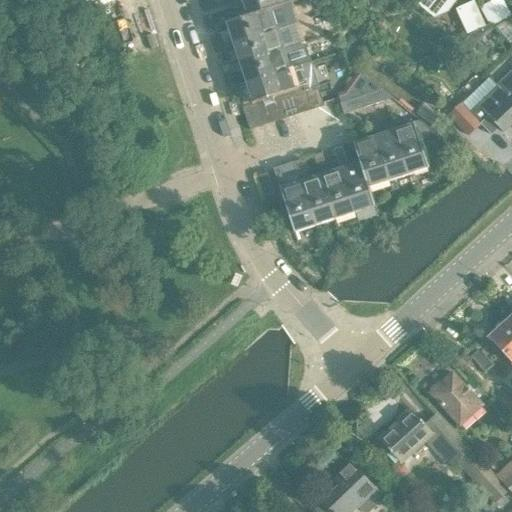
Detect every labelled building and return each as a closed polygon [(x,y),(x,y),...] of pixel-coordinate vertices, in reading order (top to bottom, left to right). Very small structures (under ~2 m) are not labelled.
[(240,0),(246,17),(225,23),(226,24),(272,9),(271,8),(297,0),(240,0)] [(421,0),(417,5),(427,13),(436,0),(421,0)] [(455,0),(436,0),(427,13),(432,17),(445,13),(455,0)] [(511,10),(506,0),(492,0),(482,6),(493,24),(511,13),(511,10)] [(465,5),(455,9),(467,35),(485,26),(474,1),(465,5)] [(226,24),(232,44),(278,29),(297,23),(294,14),(275,20),(272,9),(226,24)] [(469,53),(495,26),(494,25),(492,23),(490,24),(457,42),(469,53)] [(232,44),(238,63),(284,48),(302,42),(300,34),(282,40),(278,29),(232,44)] [(238,63),(245,84),(291,69),(309,63),(306,54),(288,60),(284,48),(238,63)] [(303,87),(316,83),(313,73),(294,79),(291,69),(245,84),(252,104),(254,103),(267,99),(279,95),(291,91),(303,87)] [(511,71),(496,87),(511,102),(511,71)] [(324,106),(316,83),(303,87),(310,111),(324,106)] [(303,87),(291,91),(298,114),(310,111),(303,87)] [(511,126),(511,102),(496,87),(476,106),(478,108),(471,114),(481,124),(480,124),(488,132),(495,125),(503,134),(511,126)] [(298,114),(291,91),(279,95),(287,118),(298,114)] [(361,98),(364,108),(384,101),(381,91),(361,98)] [(381,91),(384,101),(392,99),(382,91),(381,91)] [(287,118),(279,95),(267,99),(275,122),(287,118)] [(364,108),(361,98),(341,105),(344,115),(364,108)] [(254,103),(262,126),(275,122),(267,99),(254,103)] [(262,126),(254,103),(252,104),(242,107),(250,130),(262,126)] [(468,136),(480,124),(481,124),(471,114),(461,104),(449,116),(468,136)] [(393,129),(409,176),(429,170),(420,141),(423,140),(431,130),(420,120),(414,123),(393,129)] [(393,129),(373,136),(389,183),(409,176),(393,129)] [(359,162),(375,208),(369,189),(389,183),(373,136),(354,142),(360,162),(359,162)] [(340,168),(355,215),(375,208),(359,162),(348,165),(342,146),(334,149),(340,168)] [(321,174),(320,174),(335,221),(355,215),(340,168),(329,172),(323,153),(314,155),(321,174)] [(301,180),(315,228),(335,221),(320,174),(309,178),(303,159),(295,162),(301,180)] [(294,234),(315,228),(301,180),(289,184),(283,166),(273,169),(294,234)] [(267,173),(258,176),(265,196),(273,193),(267,173)] [(511,323),(507,319),(495,330),(498,332),(490,339),(511,362),(511,323)] [(483,407),(482,406),(488,400),(477,388),(475,390),(467,381),(463,385),(452,373),(440,384),(439,382),(429,391),(431,392),(429,394),(460,427),(483,407)] [(410,409),(377,440),(401,465),(434,434),(495,500),(507,489),(501,482),(436,413),(424,424),(410,409)] [(345,482),(313,511),(353,511),(359,507),(364,511),(369,511),(383,498),(376,491),(358,471),(357,471),(351,465),(340,476),(345,482)] [(511,472),(501,482),(507,489),(511,494),(511,472)]
